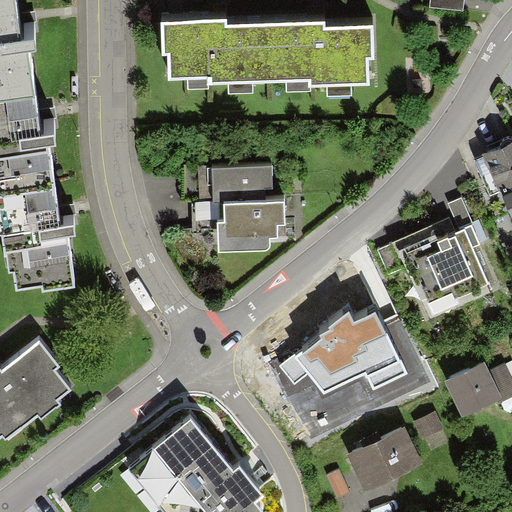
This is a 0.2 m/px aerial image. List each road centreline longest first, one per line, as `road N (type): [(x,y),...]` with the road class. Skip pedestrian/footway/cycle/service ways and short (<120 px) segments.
road 1 (residential): [(201,346),(418,169),(511,31)]
road 2 (residential): [(107,0),(119,195),(150,273),(201,346)]
road 3 (residential): [(0,505),(201,346)]
road 4 (residential): [(201,346),(273,447),(295,511)]
